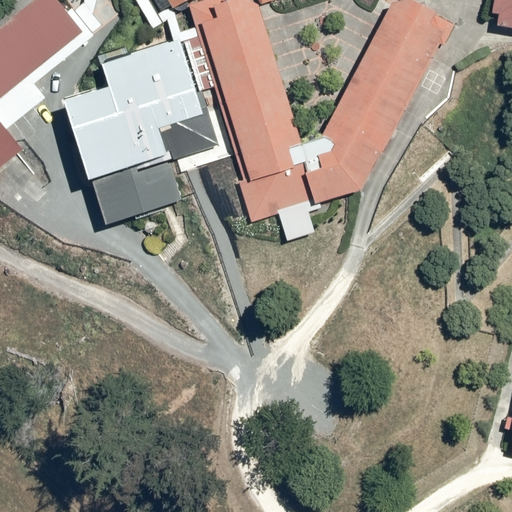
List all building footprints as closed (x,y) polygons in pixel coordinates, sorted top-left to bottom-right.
[(57,0),(34,0),(0,27),(0,168),(22,150),(6,130),(46,98),(35,84),(95,35),(93,33),(103,25),(85,3),(74,11),(73,9),(67,13),(57,0)] [(167,0),(173,9),(187,0),(167,0)] [(301,142),(259,6),(246,0),(205,0),(189,5),(199,37),(184,42),(199,92),(203,91),(215,87),(244,180),(239,182),(251,223),(278,214),(287,242),(315,233),(309,212),(322,208),(321,203),(360,191),(438,43),(444,46),(456,25),(439,16),(436,21),(432,19),(436,12),(413,0),(403,0),(391,4),(322,135),(301,142)] [(511,0),(493,0),(491,14),(498,15),(497,20),(496,26),(511,28),(511,0)] [(199,92),(184,42),(181,43),(180,40),(102,65),(109,87),(63,102),(87,180),(95,178),(97,185),(94,186),(104,226),(183,200),(171,160),(177,158),(169,133),(214,118),(209,102),(207,103),(203,91),(199,92)]
